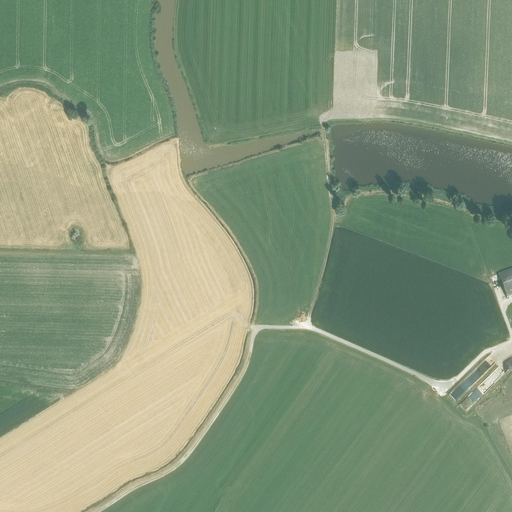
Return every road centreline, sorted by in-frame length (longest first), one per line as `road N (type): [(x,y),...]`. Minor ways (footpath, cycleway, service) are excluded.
road 1 (track): [(95,511),(185,456),(238,381),(259,327),(319,331),(439,383),(511,342)]
road 2 (track): [(321,120),(333,225),(306,327)]
